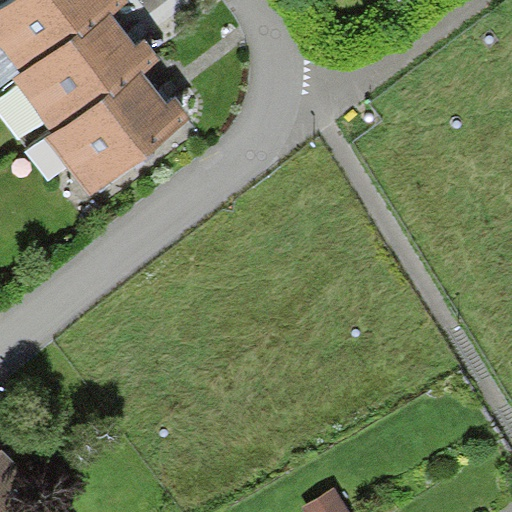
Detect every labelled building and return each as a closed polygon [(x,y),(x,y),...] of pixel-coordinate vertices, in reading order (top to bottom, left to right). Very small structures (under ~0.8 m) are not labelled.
[(113,0),(13,0),(0,10),(0,39),(24,72),(116,4),(113,0)] [(114,7),(21,74),(58,125),(151,58),(114,7)] [(145,62),(52,130),(90,181),(182,113),(145,62)] [(0,511),(56,511),(0,447),(0,511)] [(347,511),(332,487),(306,503),(311,511),(347,511)]
